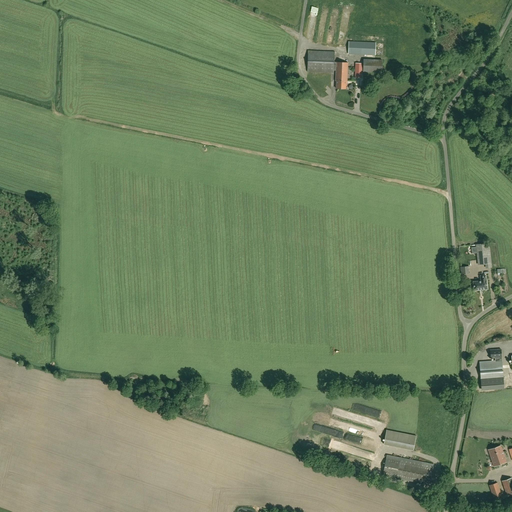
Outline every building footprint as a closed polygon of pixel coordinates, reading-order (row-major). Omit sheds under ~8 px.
[(375,55),(376,43),(349,42),(348,54),(375,55)] [(335,81),(336,81),(347,81),(348,63),(334,62),(335,52),(308,51),(307,72),(334,73),(334,71),(336,71),(335,81)] [(347,83),(347,81),(336,81),(336,88),(346,89),(346,83),(347,83)] [(478,264),(486,264),(486,267),(488,267),(492,267),(491,263),(489,243),(476,245),(478,264)] [(486,275),(480,276),(481,281),(473,281),(473,282),(474,290),(487,289),(486,281),(487,281),(486,280),(486,275)] [(504,387),(503,380),(501,349),(490,350),(491,358),(495,357),(495,360),(479,361),(481,389),(504,387)] [(501,446),(488,450),(493,466),(506,462),(501,446)] [(387,455),(383,476),(430,485),(434,465),(387,455)] [(507,495),(511,493),(511,479),(511,478),(502,481),(507,495)] [(493,497),(501,495),(497,482),(489,485),(493,497)] [(511,497),(500,502),(502,509),(511,505),(511,497)]
